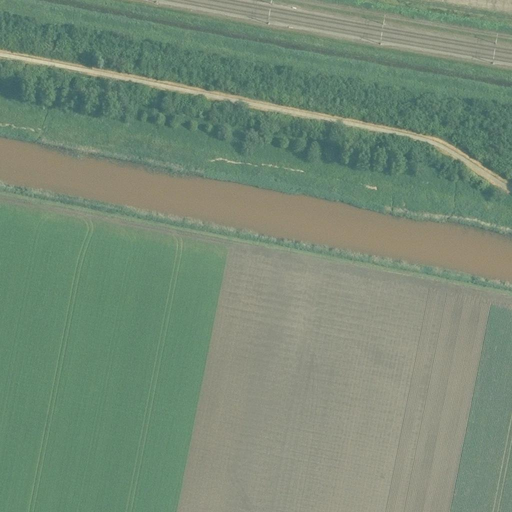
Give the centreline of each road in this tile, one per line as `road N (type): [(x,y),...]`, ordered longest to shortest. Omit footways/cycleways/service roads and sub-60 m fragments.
road 1 (track): [(511,73),(108,0)]
road 2 (track): [(511,37),(297,0)]
